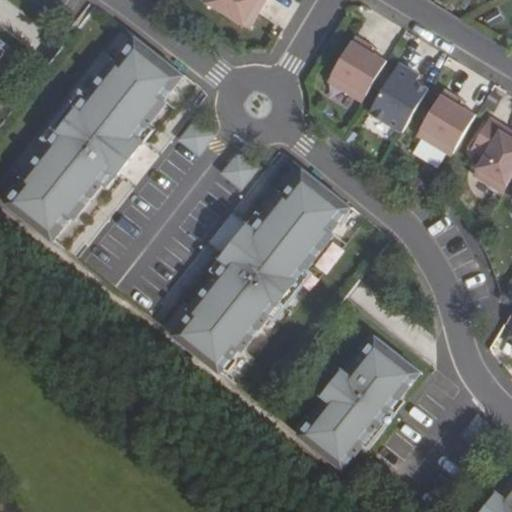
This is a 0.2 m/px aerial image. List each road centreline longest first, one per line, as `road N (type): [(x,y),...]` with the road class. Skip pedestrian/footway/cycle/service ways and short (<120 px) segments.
road 1 (residential): [(277,122),(418,245),(438,276),(468,370),(511,414)]
road 2 (residential): [(235,85),(113,0)]
road 3 (residential): [(385,0),(511,75)]
